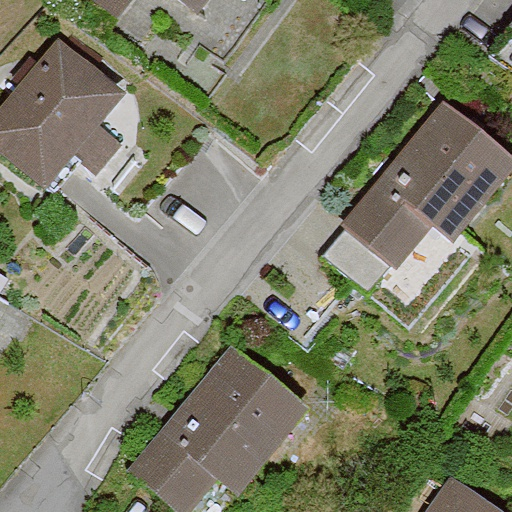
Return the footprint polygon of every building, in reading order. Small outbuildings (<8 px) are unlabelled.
[(94,0),(87,11),(115,32),(139,0),(168,0),(199,23),(216,0),(94,0)] [(56,37),(0,102),(0,156),(49,198),(132,102),(56,37)] [(511,151),(444,95),(336,226),(395,275),(438,224),(461,243),(511,181),(511,151)] [(307,405),(238,350),(128,490),(156,511),(185,511),(210,480),(233,498),(307,405)] [(501,511),(444,474),(418,511),(501,511)]
